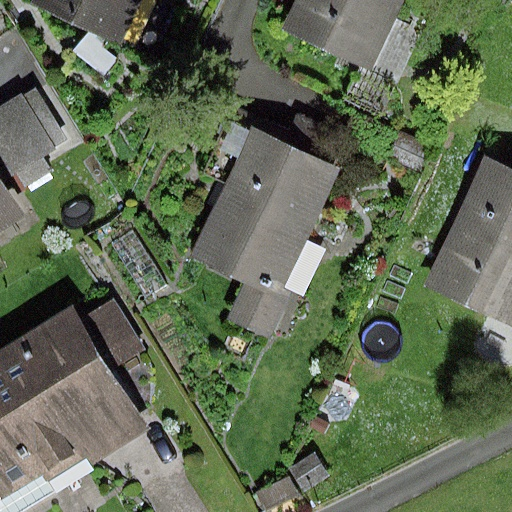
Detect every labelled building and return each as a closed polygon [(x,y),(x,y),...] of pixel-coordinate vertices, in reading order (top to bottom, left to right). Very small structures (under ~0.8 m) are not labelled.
[(154,0),(37,0),(36,3),(132,47),(154,0)] [(415,0),(313,0),(298,38),(386,74),(415,0)] [(28,94),(0,110),(0,160),(11,180),(62,152),(28,94)] [(237,189),(261,134),(230,119),(204,174),(237,189)] [(344,171),(261,134),(237,189),(206,258),(254,279),(239,313),(273,328),(344,171)] [(0,248),(37,228),(11,180),(0,160),(0,248)] [(511,173),(490,163),(434,290),(511,324),(511,173)] [(83,298),(0,346),(0,490),(9,505),(93,456),(97,464),(160,428),(83,298)] [(120,300),(98,313),(128,361),(149,348),(120,300)]
